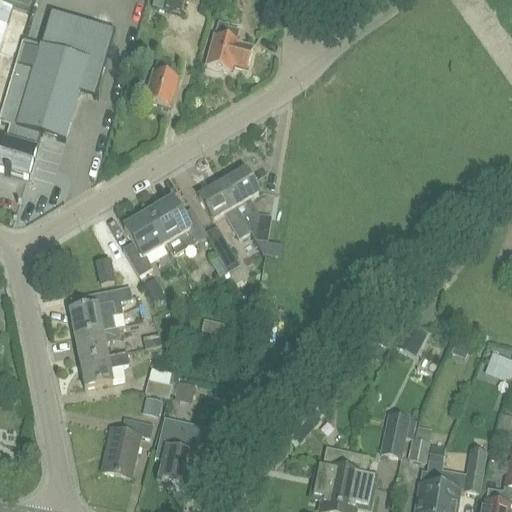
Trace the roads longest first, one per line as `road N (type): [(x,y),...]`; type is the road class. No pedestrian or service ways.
road 1 (unclassified): [(12,253),(305,73)]
road 2 (unclassified): [(59,511),(12,253)]
